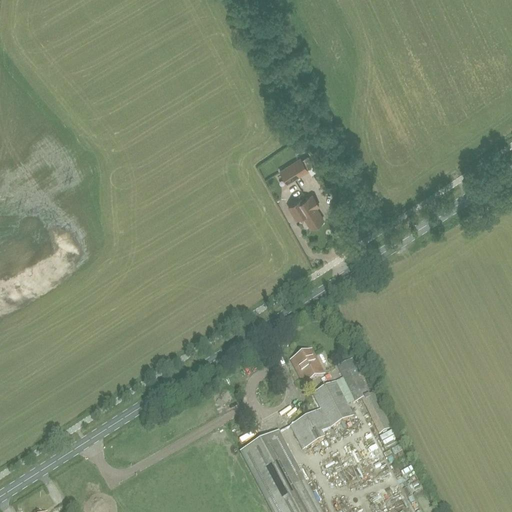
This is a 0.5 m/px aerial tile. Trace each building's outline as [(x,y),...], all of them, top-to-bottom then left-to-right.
[(279,172),(286,184),(307,171),(300,159),(279,172)] [(320,222),(323,221),(315,208),(318,206),(311,195),(301,201),(300,199),(287,208),(295,220),(302,216),(310,229),(312,227),(314,228),(320,224),(320,222)] [(303,386),(323,375),(310,351),(290,362),(303,386)] [(335,384),(346,406),(354,402),(354,404),(362,400),(380,436),(391,430),(373,394),(369,396),(351,360),(336,368),(342,380),(335,384)] [(352,417),(346,406),(335,384),(313,395),(321,411),(290,427),(302,451),(323,440),(320,434),(352,417)] [(399,447),(397,442),(398,442),(395,432),(383,436),(387,451),(399,447)] [(318,511),(278,433),(239,453),(270,511),(318,511)] [(402,447),(395,450),(397,456),(404,453),(402,447)] [(411,486),(405,489),(409,496),(415,493),(411,486)]
